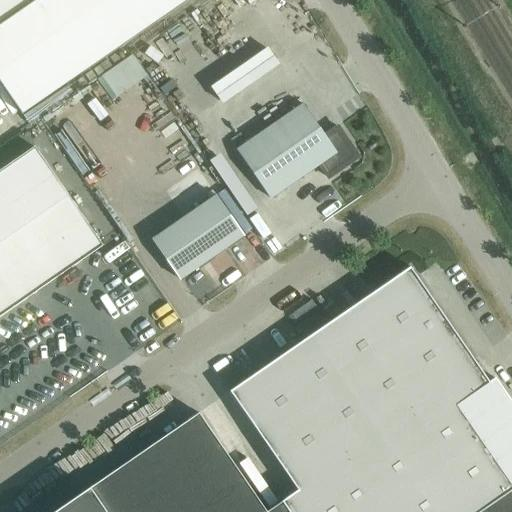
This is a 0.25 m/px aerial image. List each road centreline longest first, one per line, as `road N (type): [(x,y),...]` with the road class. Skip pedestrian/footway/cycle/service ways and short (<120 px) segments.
road 1 (unclassified): [(0,475),(436,172)]
road 2 (unclassified): [(436,172),(332,0)]
road 3 (unclassified): [(511,289),(436,172)]
